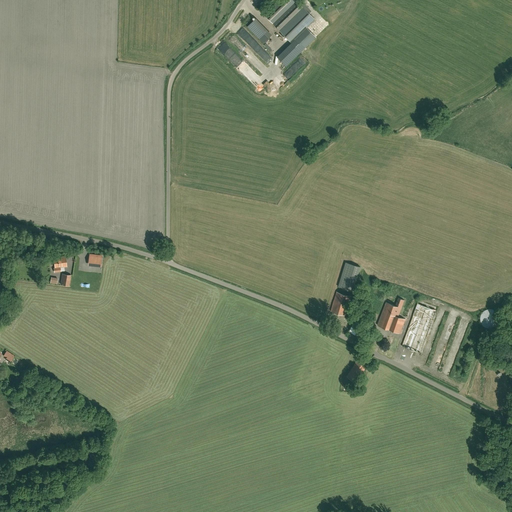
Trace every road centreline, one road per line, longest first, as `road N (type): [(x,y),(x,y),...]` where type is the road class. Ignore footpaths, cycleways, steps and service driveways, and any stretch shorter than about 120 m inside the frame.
road 1 (unclassified): [(511,424),(327,324),(166,261)]
road 2 (unclassified): [(166,261),(169,83),(244,0)]
road 3 (unclassified): [(166,261),(0,222)]
